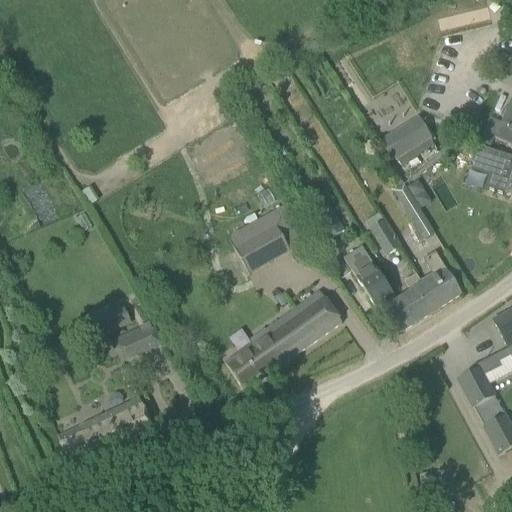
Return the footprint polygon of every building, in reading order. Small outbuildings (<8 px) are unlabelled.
[(270,85),(288,74),(283,66),(265,77),(270,85)] [(245,82),(236,87),(242,98),(251,93),(245,82)] [(500,125),(493,140),(511,148),(511,102),(511,101),(500,125)] [(416,119),(383,141),(395,161),(429,140),(416,119)] [(511,159),(479,148),(471,173),(487,178),(484,189),(505,197),(511,199),(511,159)] [(399,181),(389,187),(393,193),(413,224),(409,226),(414,233),(412,234),(419,245),(434,236),(399,181)] [(415,183),(405,190),(411,200),(422,194),(415,183)] [(323,199),(307,208),(328,242),(343,233),(323,199)] [(232,238),(229,244),(234,253),(275,230),(288,253),(306,243),(297,229),(286,208),(271,216),(232,238)] [(379,216),(365,225),(386,259),(400,250),(379,216)] [(361,250),(343,261),(356,281),(355,281),(376,312),(383,308),(394,300),(391,295),(361,250)] [(422,288),(415,293),(430,316),(461,296),(450,279),(437,259),(435,255),(423,263),(426,267),(431,276),(419,283),(419,284),(422,288)] [(411,295),(385,311),(400,335),(430,316),(415,293),(422,288),(419,284),(419,283),(416,277),(404,285),(411,295)] [(341,326),(330,310),(318,294),(265,332),(268,335),(225,366),(243,394),(341,326)] [(85,323),(93,341),(129,325),(121,307),(85,323)] [(511,432),(504,418),(494,399),(487,387),(511,373),(511,312),(492,323),(506,350),(476,366),(477,368),(478,370),(457,382),(473,411),(483,429),(499,458),(511,450),(511,432)] [(124,364),(160,346),(148,322),(112,340),(124,364)] [(155,438),(147,420),(138,400),(57,439),(73,474),(155,438)]
